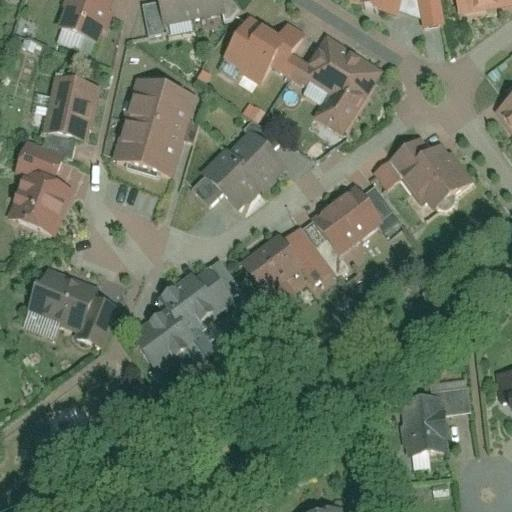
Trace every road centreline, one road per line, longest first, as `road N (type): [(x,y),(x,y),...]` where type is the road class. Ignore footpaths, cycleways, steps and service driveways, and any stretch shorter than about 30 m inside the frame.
road 1 (residential): [(199,511),(511,272)]
road 2 (residential): [(413,114),(271,215),(202,243),(165,243)]
road 3 (residential): [(301,0),(413,73)]
